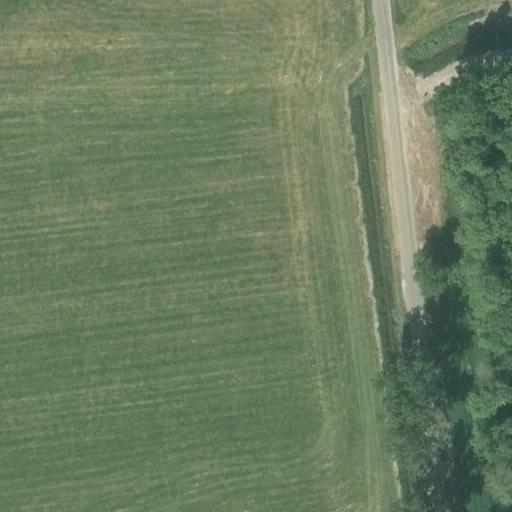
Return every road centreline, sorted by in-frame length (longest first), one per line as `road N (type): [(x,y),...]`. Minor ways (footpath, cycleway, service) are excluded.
road 1 (unclassified): [(438,511),(381,0)]
road 2 (track): [(391,93),(489,58),(511,58)]
